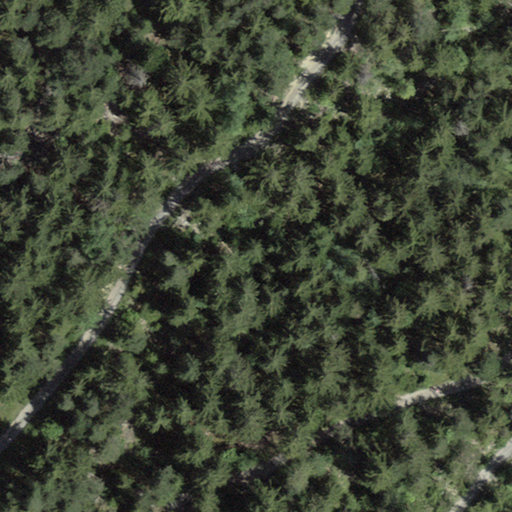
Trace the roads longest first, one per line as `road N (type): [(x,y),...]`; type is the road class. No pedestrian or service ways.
road 1 (track): [(0,448),(83,347),(184,192),(255,149),(303,88),(342,0)]
road 2 (track): [(511,353),(474,377),(188,492),(162,511)]
